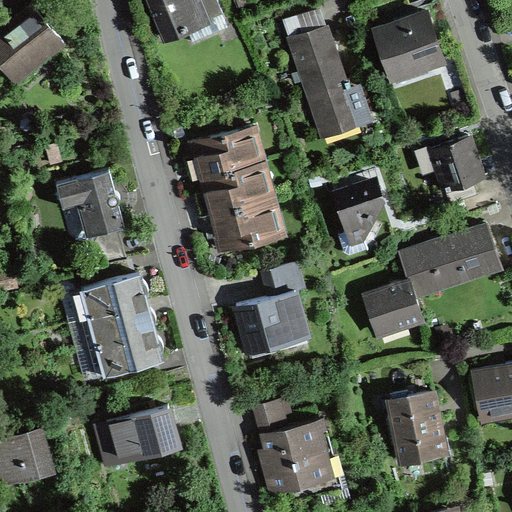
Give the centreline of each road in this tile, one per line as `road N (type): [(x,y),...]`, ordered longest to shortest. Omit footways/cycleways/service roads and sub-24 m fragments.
road 1 (residential): [(241,511),(107,0)]
road 2 (residential): [(462,0),(511,144)]
